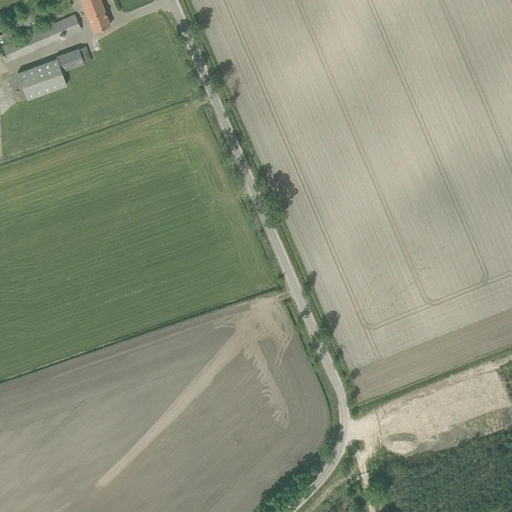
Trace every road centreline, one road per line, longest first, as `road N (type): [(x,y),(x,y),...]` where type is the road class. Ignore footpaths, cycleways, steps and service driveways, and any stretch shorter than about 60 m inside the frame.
road 1 (unclassified): [(293,511),(342,450),(348,417),(170,0)]
road 2 (track): [(347,434),(382,409),(511,356)]
